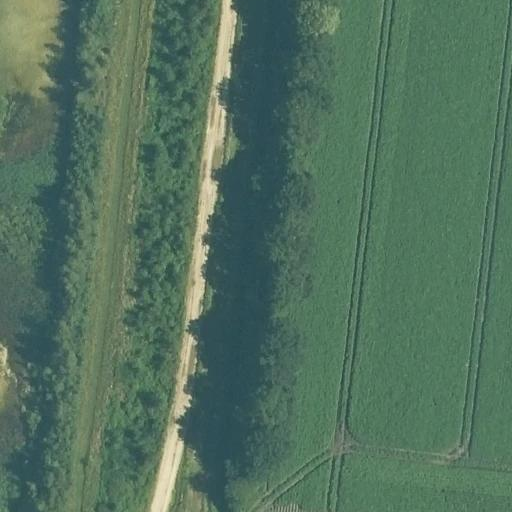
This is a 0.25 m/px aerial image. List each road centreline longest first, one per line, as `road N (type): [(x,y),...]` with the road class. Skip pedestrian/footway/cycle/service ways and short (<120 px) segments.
road 1 (track): [(231,0),(186,376),(155,511)]
road 2 (track): [(141,0),(79,511)]
road 3 (track): [(258,0),(199,511)]
